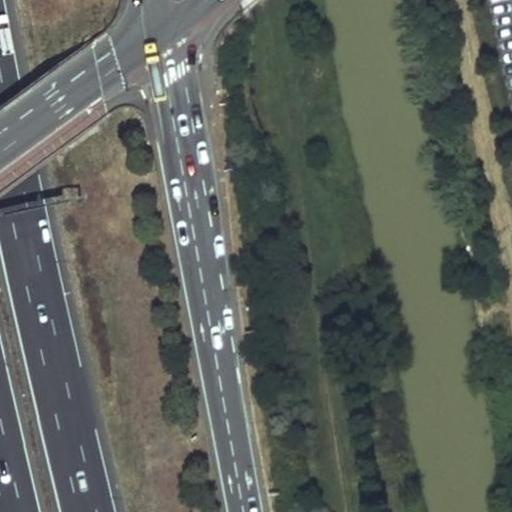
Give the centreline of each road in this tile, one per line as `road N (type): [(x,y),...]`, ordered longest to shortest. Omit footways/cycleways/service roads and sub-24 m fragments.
road 1 (motorway): [(250,511),(161,33)]
road 2 (motorway): [(89,511),(0,111)]
road 3 (primary): [(0,145),(161,33)]
